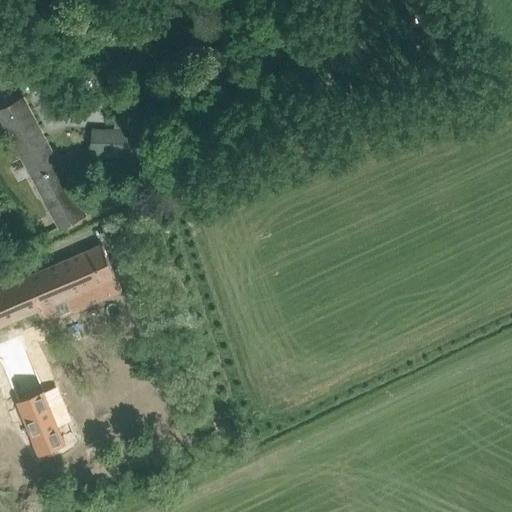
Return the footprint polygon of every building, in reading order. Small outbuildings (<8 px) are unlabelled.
[(352,23),(340,23),(340,44),(352,44),(352,23)] [(0,113),(60,226),(85,213),(23,97),(14,102),(9,94),(0,98),(0,113)] [(92,128),(91,155),(173,157),(174,131),(174,120),(162,119),(162,108),(146,108),(145,130),(92,128)] [(103,244),(0,288),(0,325),(40,309),(45,323),(123,290),(103,244)] [(68,368),(107,355),(99,333),(61,346),(68,368)] [(54,385),(17,400),(43,463),(80,447),(54,385)] [(217,435),(206,439),(211,450),(222,445),(217,435)]
